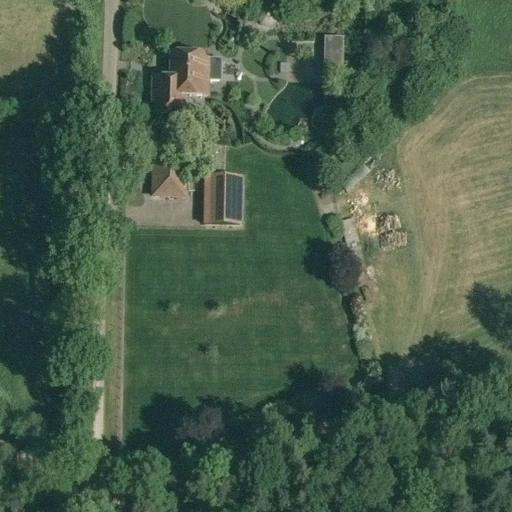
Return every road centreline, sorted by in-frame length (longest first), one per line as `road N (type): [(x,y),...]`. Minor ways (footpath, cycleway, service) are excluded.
road 1 (unclassified): [(104,496),(116,0)]
road 2 (track): [(104,496),(442,390)]
